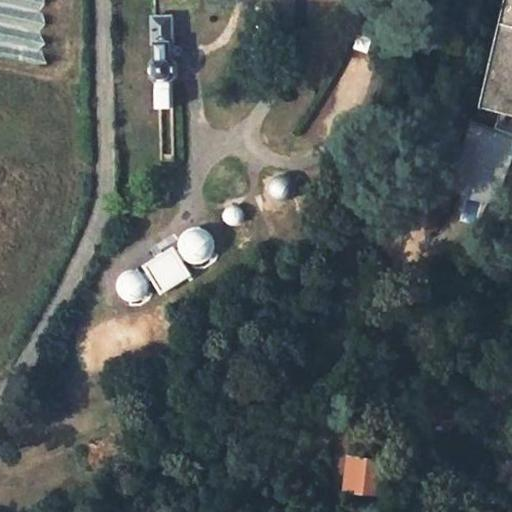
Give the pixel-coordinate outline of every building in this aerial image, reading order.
[(511,0),(510,0),(486,107),(505,112),(498,130),(511,135),(511,0)] [(501,199),(511,170),(511,135),(498,130),(472,120),(459,175),(460,179),(461,183),(468,187),(465,198),(491,204),(495,204),(499,202),(501,199)] [(181,233),(187,259),(209,255),(204,229),(181,233)] [(173,244),(143,262),(160,291),(190,273),(173,244)] [(388,464),(356,459),(349,489),(383,494),(388,464)]
